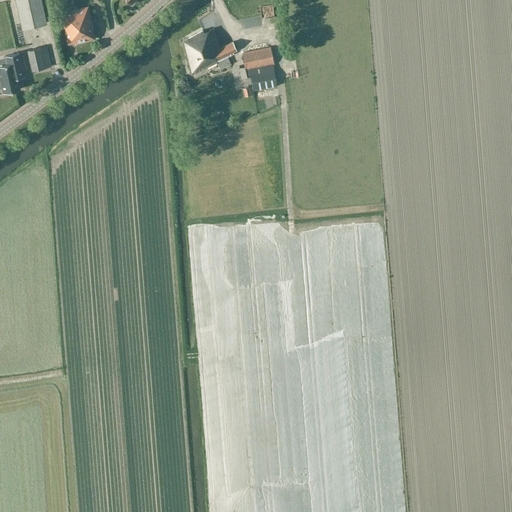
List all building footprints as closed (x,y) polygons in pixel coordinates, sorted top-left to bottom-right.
[(15,0),(22,26),(46,21),(40,0),(15,0)] [(267,13),(265,2),(254,4),(256,15),(267,13)] [(75,41),(75,43),(95,38),(88,6),(60,13),(67,43),(75,41)] [(240,25),(255,25),(255,14),(237,15),(238,21),(240,20),(240,25)] [(200,31),(183,41),(191,74),(216,62),(220,69),(231,64),(228,57),(231,55),(230,53),(237,50),(233,42),(220,47),(212,28),(201,33),(200,31)] [(36,46),(37,48),(27,50),(32,71),(45,68),(45,67),(51,66),(46,46),(40,48),(40,47),(39,47),(39,45),(36,46)] [(242,79),(247,78),(246,75),(250,74),(251,77),(254,91),(277,86),(274,70),(273,70),(272,64),(274,64),(271,47),(241,53),(244,67),(239,68),(242,79)] [(0,88),(2,88),(3,93),(20,89),(17,78),(19,77),(23,76),(23,77),(24,76),(19,52),(5,55),(7,63),(0,65),(0,88)]
